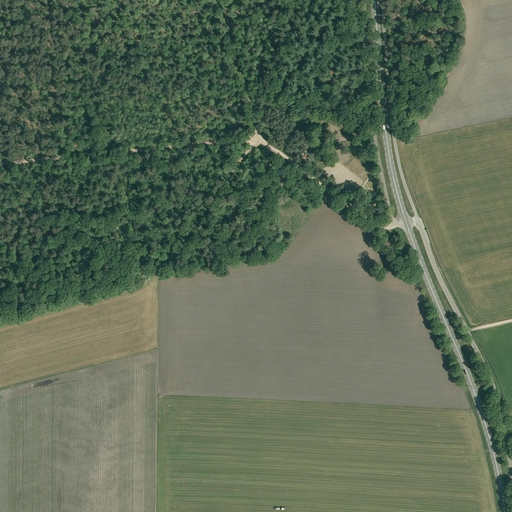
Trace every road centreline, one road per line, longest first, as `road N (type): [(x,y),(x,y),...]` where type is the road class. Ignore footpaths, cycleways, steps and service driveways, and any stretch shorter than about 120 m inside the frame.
road 1 (secondary): [(504,511),(483,417),(406,222)]
road 2 (unclassified): [(511,469),(494,390),(417,218)]
road 3 (secondary): [(406,222),(387,147),(374,0)]
road 4 (track): [(394,224),(374,223),(258,139)]
road 5 (track): [(258,139),(124,151)]
road 6 (track): [(124,151),(0,164)]
